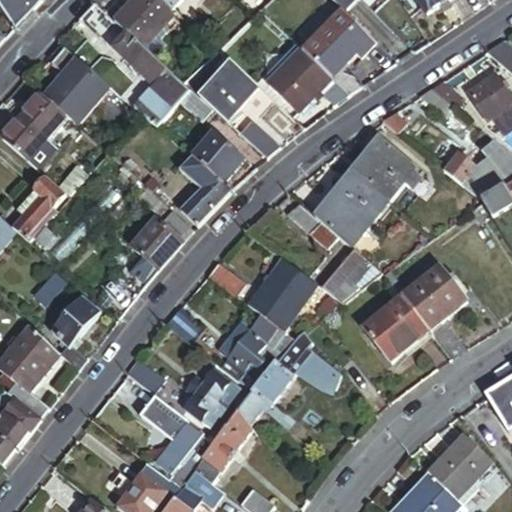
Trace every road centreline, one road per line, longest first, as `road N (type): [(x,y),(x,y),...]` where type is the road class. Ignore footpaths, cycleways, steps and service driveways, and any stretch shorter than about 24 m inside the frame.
road 1 (residential): [(0,507),(216,228),(326,135),(511,10)]
road 2 (residential): [(335,511),(458,388),(511,354)]
road 3 (residential): [(0,95),(86,0)]
